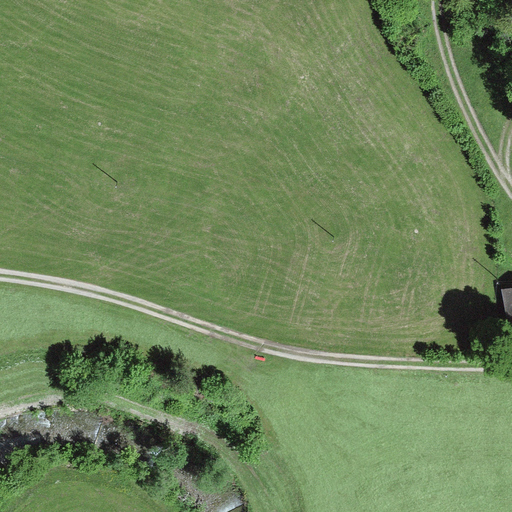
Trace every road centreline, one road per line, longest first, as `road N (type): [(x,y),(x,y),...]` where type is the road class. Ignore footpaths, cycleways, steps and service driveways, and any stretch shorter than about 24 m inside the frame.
road 1 (track): [(511,370),(286,363),(82,292),(0,281)]
road 2 (track): [(511,187),(462,118),(444,0)]
